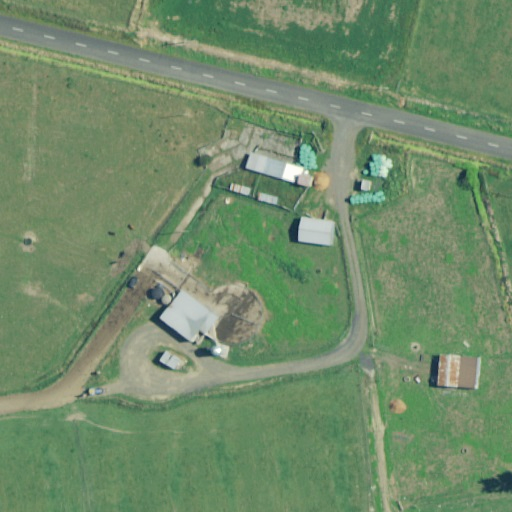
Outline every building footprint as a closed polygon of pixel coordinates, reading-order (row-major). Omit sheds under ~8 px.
[(306,168),(289,163),(284,178),(311,187),(314,178),(304,175),(306,168)] [(336,222),(305,217),(301,241),(332,246),(336,222)] [(221,318),(185,291),(164,318),(195,342),(203,331),(208,335),(221,318)] [(183,360),(169,351),(163,361),(177,370),(183,360)] [(480,357),(443,355),(441,386),(478,388),(480,357)]
